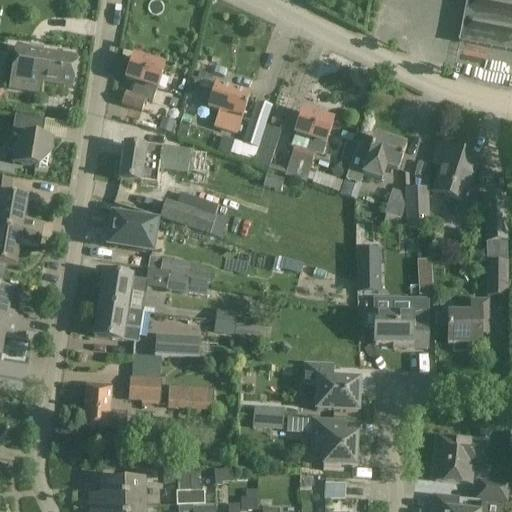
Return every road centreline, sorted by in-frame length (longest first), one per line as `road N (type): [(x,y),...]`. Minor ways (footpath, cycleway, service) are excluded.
road 1 (residential): [(47,511),(35,472),(113,0)]
road 2 (tertiary): [(511,107),(448,92),(253,0)]
road 3 (residential): [(394,511),(388,432),(395,416),(425,398),(502,395)]
